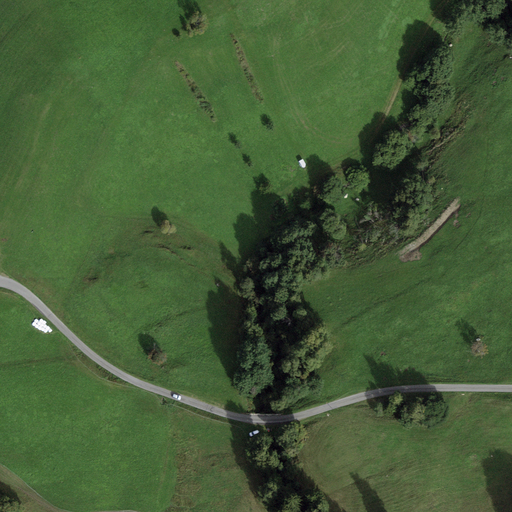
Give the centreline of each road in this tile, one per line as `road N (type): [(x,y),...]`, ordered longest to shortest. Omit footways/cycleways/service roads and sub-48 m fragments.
road 1 (unclassified): [(0,281),(28,294),(126,377),(224,412),(302,416)]
road 2 (unclassified): [(511,389),(386,390),(302,416)]
road 3 (track): [(371,141),(449,0)]
